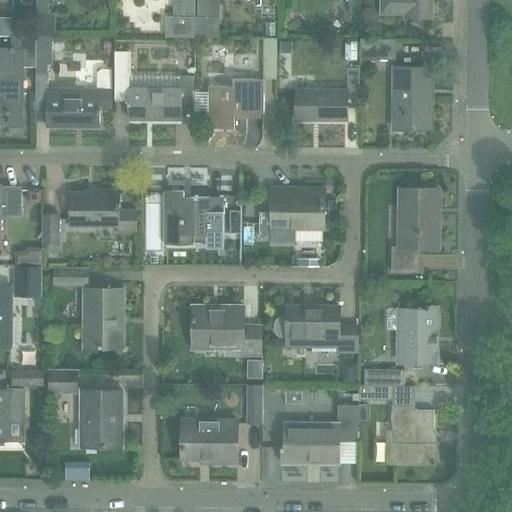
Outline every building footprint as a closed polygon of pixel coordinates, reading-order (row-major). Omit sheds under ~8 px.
[(55,14),(48,14),(47,0),(35,0),(36,14),(36,36),(56,37),(55,14)] [(173,0),(174,18),(166,18),(166,38),(195,38),(195,18),(195,0),(173,0)] [(220,18),(212,18),(212,0),(197,0),(197,18),(195,18),(195,38),(220,39),(220,18)] [(361,15),(361,0),(348,0),(349,14),(361,15)] [(380,0),(381,14),(405,14),(405,19),(433,20),(432,0),(380,0)] [(17,18),(0,17),(0,35),(17,36),(17,18)] [(0,112),(5,113),(5,127),(22,127),(22,113),(22,111),(22,92),(23,68),(36,68),(36,38),(9,37),(9,48),(0,47),(0,112)] [(53,38),(36,38),(36,68),(35,103),(47,103),(47,127),(99,127),(99,113),(100,113),(100,109),(99,110),(99,106),(111,107),(112,70),(101,70),(98,73),(97,96),(48,96),(49,64),(52,64),(53,38)] [(396,60),(396,39),(361,39),(361,60),(396,60)] [(291,42),(280,42),(280,54),(291,54),(291,42)] [(263,78),(278,79),(278,43),(263,43),(263,78)] [(129,52),(115,51),(114,101),(129,101),(129,119),(181,119),(181,104),(192,104),(192,85),(192,76),(182,76),(129,76),(129,52)] [(432,69),(412,69),(394,69),(393,130),(431,130),(432,69)] [(295,90),(295,101),(295,120),(346,121),(346,109),(358,109),(359,70),(348,70),(348,90),(295,90)] [(263,118),(263,99),(263,80),(233,79),(233,87),(208,86),(208,129),(246,129),(246,118),(263,118)] [(0,239),(0,215),(21,216),(21,212),(22,186),(2,186),(2,185),(0,185),(0,239)] [(294,188),(273,188),(272,243),(294,243),(294,241),(322,242),(322,227),(324,227),(324,194),(294,193),(294,188)] [(392,248),(392,271),(417,272),(418,248),(438,248),(439,190),(401,189),(400,248),(392,248)] [(39,190),(25,190),(25,203),(39,203),(39,190)] [(136,233),(136,231),(136,211),(119,211),(119,207),(121,207),(121,203),(119,203),(119,191),(99,190),(99,193),(71,193),(71,224),(118,225),(118,232),(136,233)] [(194,246),(194,234),(206,234),(206,249),(224,249),(224,211),(222,211),(223,197),(184,197),(184,191),(166,191),(166,245),(194,246)] [(239,211),(229,211),(229,234),(239,234),(239,211)] [(60,243),(60,212),(45,212),(45,243),(60,243)] [(41,295),(41,267),(16,267),(16,295),(41,295)] [(88,284),(88,267),(56,267),(56,283),(88,284)] [(11,285),(0,285),(0,345),(11,346),(11,285)] [(124,289),(103,288),(86,288),(86,347),(117,347),(117,315),(124,315),(124,289)] [(437,306),(425,306),(425,309),(399,309),(399,310),(385,310),(385,331),(398,331),(398,345),(404,345),(404,362),(436,363),(437,306)] [(243,355),(261,355),(260,328),(243,327),(243,307),(193,307),(193,348),(243,349),(243,355)] [(287,308),(287,316),(286,318),(283,319),(279,321),(277,324),(277,331),(278,335),(282,337),(286,339),(286,347),(312,348),(312,351),(357,352),(357,329),(339,329),(340,309),(287,308)] [(365,384),(394,385),(404,385),(405,369),(365,369),(365,384)] [(44,385),(44,371),(14,371),(14,384),(44,385)] [(79,391),(79,371),(51,371),(51,390),(79,391)] [(394,385),(365,384),(360,384),(360,399),(394,399),(394,385)] [(263,423),(263,385),(248,385),(248,423),(263,423)] [(24,419),(24,399),(24,389),(0,388),(0,439),(8,440),(8,419),(24,419)] [(123,390),(103,390),(82,390),(82,446),(122,447),(123,390)] [(359,441),(359,421),(360,405),(339,405),(339,423),(285,422),(285,446),(281,446),(281,462),(340,463),(340,436),(357,436),(357,441),(359,441)] [(360,405),(359,421),(369,421),(369,405),(360,405)] [(413,405),(393,405),(392,405),(391,443),(393,443),(393,464),(435,464),(435,441),(433,441),(433,410),(413,410),(413,405)] [(238,462),(238,443),(238,420),(183,419),(182,458),(210,459),(210,461),(238,462)]
